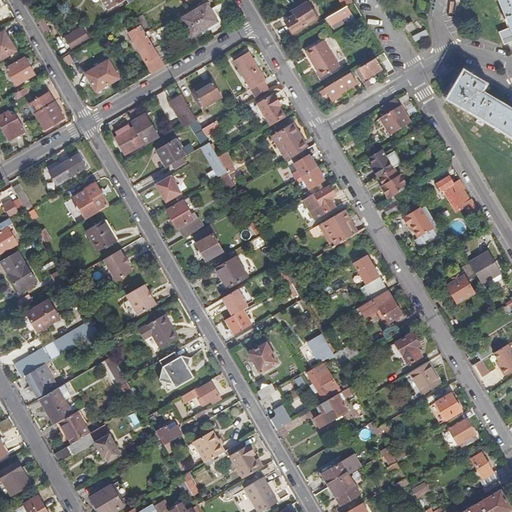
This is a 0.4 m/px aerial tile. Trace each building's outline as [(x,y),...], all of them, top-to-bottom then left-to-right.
[(511,0),(498,0),(510,28),(499,32),(505,46),(511,43),(511,0)] [(217,21),(207,3),(181,19),(192,37),(217,21)] [(312,22),(301,4),(287,13),(290,18),(283,22),(291,35),(312,22)] [(344,7),(328,17),(335,29),(345,23),(343,20),(353,13),(348,5),(344,7)] [(142,15),(137,18),(142,26),(144,30),(149,27),(142,15)] [(45,20),(38,23),(45,35),(52,31),(45,20)] [(403,29),(409,36),(417,30),(411,23),(403,29)] [(165,67),(146,33),(144,30),(142,26),(130,33),(153,74),(165,67)] [(64,39),(72,52),(90,41),(83,28),(64,39)] [(0,61),(17,51),(6,31),(0,34),(0,61)] [(340,67),(324,40),(306,51),(322,78),(340,67)] [(235,61),(257,97),(269,90),(264,82),(267,80),(250,52),(235,61)] [(356,69),(363,80),(365,79),(382,68),(376,57),(356,69)] [(16,85),(34,75),(24,58),(7,69),(16,85)] [(119,79),(109,60),(85,74),(96,92),(119,79)] [(358,83),(363,80),(356,69),(351,72),(358,83)] [(351,72),(325,88),(328,94),(332,100),(358,83),(351,72)] [(448,100),(511,137),(511,111),(481,93),(485,85),(465,73),(448,100)] [(367,81),(365,79),(363,80),(367,88),(373,85),(370,79),(367,81)] [(212,80),(194,90),(198,98),(196,99),(200,107),(203,106),(205,108),(222,98),(212,80)] [(30,91),(28,87),(15,94),(18,99),(30,91)] [(328,94),(325,88),(317,93),(320,99),(328,94)] [(45,130),(65,118),(49,93),(30,105),(45,130)] [(196,119),(182,94),(172,101),(169,102),(184,128),(190,125),(197,121),(196,119)] [(271,126),(285,118),(277,104),(279,102),(274,94),(258,104),(271,126)] [(386,115),(381,118),(380,119),(389,135),(410,122),(406,116),(395,98),(381,107),(386,115)] [(0,122),(12,142),(27,133),(17,115),(12,118),(9,112),(0,117),(0,122)] [(158,137),(147,115),(116,132),(118,137),(116,138),(125,155),(158,137)] [(203,116),(196,119),(197,121),(201,128),(208,124),(203,116)] [(206,135),(203,130),(201,128),(197,121),(190,125),(203,147),(210,143),(206,135)] [(220,127),(217,122),(203,130),(206,135),(220,127)] [(302,152),(308,149),(292,122),(276,131),(284,147),(282,149),(289,161),(291,159),(302,152)] [(284,147),(276,131),(273,133),(282,149),(284,147)] [(156,151),(166,168),(172,165),(184,158),(193,153),(189,146),(182,150),(176,140),(156,151)] [(219,158),(210,143),(203,147),(203,148),(220,177),(221,177),(228,173),(219,158)] [(382,149),(368,157),(374,167),(372,168),(378,178),(391,170),(395,167),(401,164),(394,152),(387,156),(382,149)] [(306,158),(302,152),(291,159),(298,170),(292,174),(296,181),(302,177),(318,167),(310,154),(306,158)] [(58,185),(86,168),(78,154),(49,171),(58,185)] [(228,173),(232,180),(236,178),(233,173),(236,171),(226,154),(219,158),(228,173)] [(186,163),(184,158),(172,165),(175,170),(186,163)] [(325,179),(318,167),(302,177),(312,194),(313,193),(324,187),(321,182),(325,179)] [(400,175),(395,167),(391,170),(378,178),(377,178),(382,186),(380,187),(387,199),(409,185),(402,173),(400,175)] [(232,180),(228,173),(221,177),(228,188),(231,186),(232,189),(236,187),(232,180)] [(464,187),(459,179),(453,183),(448,175),(435,183),(440,191),(443,190),(455,211),(463,206),(470,218),(479,213),(477,208),(471,199),(469,200),(462,189),(464,187)] [(166,202),(181,194),(171,176),(156,184),(166,202)] [(87,220),(100,212),(99,209),(108,204),(96,183),(87,188),(87,190),(74,197),(77,203),(76,209),(78,212),(83,213),(87,220)] [(313,193),(312,194),(303,200),(315,219),(335,207),(330,198),(336,195),(330,186),(315,195),(313,193)] [(22,190),(17,193),(20,199),(27,209),(29,213),(34,209),(22,190)] [(27,209),(20,199),(14,202),(13,202),(5,207),(11,218),(27,209)] [(181,228),(187,237),(204,227),(198,217),(195,219),(184,201),(167,211),(178,229),(181,228)] [(387,215),(399,208),(395,201),(383,208),(387,215)] [(436,205),(430,208),(437,221),(443,217),(436,205)] [(248,209),(253,217),(258,214),(254,206),(248,209)] [(420,245),(422,244),(436,235),(433,229),(421,210),(420,207),(403,217),(408,226),(410,225),(418,238),(415,241),(417,245),(420,245)] [(421,210),(433,229),(437,227),(425,207),(421,210)] [(336,245),(352,236),(345,223),(350,219),(345,210),(324,223),(336,245)] [(0,251),(2,254),(18,244),(8,227),(14,223),(11,218),(0,224),(0,251)] [(345,223),(352,236),(358,232),(350,219),(345,223)] [(259,235),(260,236),(263,234),(258,226),(255,221),(249,225),(255,237),(259,235)] [(116,241),(105,222),(87,233),(99,252),(116,241)] [(207,261),(223,251),(209,227),(193,236),(197,243),(197,244),(207,261)] [(37,241),(38,240),(33,233),(28,236),(32,244),(37,241)] [(31,244),(32,244),(28,236),(20,240),(25,248),(31,244)] [(125,257),(120,250),(104,260),(117,281),(133,272),(129,265),(130,264),(126,257),(125,257)] [(37,281),(18,251),(2,261),(22,293),(35,286),(33,284),(37,281)] [(468,263),(481,284),(501,273),(488,252),(468,263)] [(374,298),(388,290),(368,254),(354,262),(374,298)] [(247,276),(236,257),(216,269),(227,288),(247,276)] [(45,266),(40,258),(34,262),(39,270),(45,266)] [(280,264),(275,267),(278,272),(283,269),(280,264)] [(50,275),(58,287),(66,282),(58,271),(50,275)] [(286,274),(292,283),(300,298),(306,308),(309,306),(304,297),(307,295),(292,271),(286,274)] [(447,286),(457,303),(474,292),(464,276),(447,286)] [(58,287),(51,291),(56,299),(73,290),(72,287),(68,281),(66,282),(58,287)] [(292,283),(287,286),(294,298),(295,297),(297,300),(300,298),(292,283)] [(152,297),(149,292),(145,284),(127,295),(139,315),(156,305),(152,297)] [(223,298),(233,315),(243,309),(244,311),(249,308),(238,289),(223,298)] [(400,312),(388,290),(374,298),(359,307),(363,313),(377,305),(387,323),(396,319),(394,315),(400,312)] [(62,318),(51,299),(27,313),(38,332),(62,318)] [(511,302),(503,307),(506,312),(511,308),(511,302)] [(233,315),(226,319),(234,334),(251,323),(244,311),(243,309),(233,315)] [(313,321),(309,313),(294,320),(298,328),(313,321)] [(174,330),(165,315),(141,330),(146,339),(154,334),(162,349),(180,338),(176,329),(174,330)] [(98,332),(91,319),(14,365),(22,377),(98,332)] [(395,342),(408,365),(422,357),(416,347),(420,345),(413,332),(395,342)] [(333,355),(321,334),(311,340),(323,361),(329,357),(333,355)] [(308,342),(320,363),(323,361),(311,340),(308,342)] [(402,368),(408,365),(395,342),(389,346),(402,368)] [(340,365),(358,354),(352,344),(333,355),(336,358),(338,362),(340,365)] [(511,352),(507,345),(494,353),(502,367),(500,368),(504,376),(511,370),(511,352)] [(260,373),(278,362),(269,346),(250,356),(260,373)] [(477,353),(481,360),(482,360),(494,353),(489,346),(477,353)] [(161,379),(174,383),(177,388),(195,377),(189,367),(192,359),(182,356),(179,358),(175,352),(160,361),(164,367),(161,379)] [(111,355),(105,359),(112,372),(116,370),(118,373),(121,371),(111,355)] [(489,373),(482,360),(481,360),(472,366),(480,379),(489,373)] [(440,383),(428,362),(410,372),(423,393),(440,383)] [(322,400),(337,392),(334,386),(344,381),(336,369),(327,374),(322,365),(306,374),(312,384),(317,392),(322,400)] [(116,370),(112,372),(120,385),(127,381),(121,371),(118,373),(116,370)] [(37,396),(47,390),(35,371),(25,377),(37,396)] [(423,393),(410,372),(403,376),(416,397),(423,393)] [(342,384),(345,389),(351,386),(349,382),(348,380),(342,384)] [(133,393),(127,381),(120,385),(127,397),(133,393)] [(202,385),(182,397),(186,404),(199,395),(201,399),(198,400),(202,407),(213,400),(215,402),(222,398),(212,382),(203,387),(202,385)] [(258,392),(263,400),(273,393),(277,391),(275,389),(272,384),(258,392)] [(314,394),(317,392),(312,384),(309,386),(314,394)] [(345,389),(341,392),(345,397),(355,392),(352,387),(351,386),(345,389)] [(359,398),(360,401),(372,394),(368,386),(356,393),(359,398)] [(58,388),(41,398),(57,423),(60,422),(73,413),(58,388)] [(338,393),(316,406),(321,415),(316,418),(321,426),(349,410),(338,393)] [(447,421),(462,411),(451,393),(436,403),(447,421)] [(141,405),(138,401),(130,406),(133,409),(141,405)] [(276,430),(291,422),(282,406),(274,410),(276,413),(275,417),(270,419),(276,430)] [(60,422),(73,444),(91,433),(77,411),(73,413),(60,422)] [(153,423),(158,420),(154,414),(149,417),(153,423)] [(476,434),(467,418),(449,429),(459,445),(476,434)] [(372,421),(367,424),(373,436),(379,433),(376,428),(372,421)] [(389,429),(385,423),(376,428),(379,433),(380,435),(389,429)] [(73,444),(55,454),(59,462),(95,442),(106,460),(109,458),(110,462),(119,457),(118,455),(123,453),(106,425),(91,433),(73,444)] [(157,432),(161,440),(165,446),(184,435),(178,426),(169,431),(167,426),(160,431),(158,428),(155,429),(157,432)] [(157,442),(161,440),(157,432),(153,435),(157,442)] [(207,463),(226,452),(214,432),(195,443),(203,457),(207,463)] [(132,453),(139,449),(135,442),(128,447),(132,453)] [(203,457),(195,443),(190,446),(191,447),(191,449),(189,450),(196,461),(203,457)] [(244,479),(264,467),(259,458),(254,462),(252,458),(254,457),(247,446),(231,456),(244,479)] [(391,454),(387,447),(376,453),(379,457),(383,455),(389,467),(386,469),(389,474),(394,472),(400,469),(396,462),(391,454)] [(406,456),(402,448),(391,454),(396,462),(406,456)] [(493,473),(481,453),(471,459),(483,479),(493,473)] [(361,466),(353,454),(322,473),(341,505),(360,494),(348,474),(361,466)] [(30,485),(17,464),(0,473),(0,483),(3,482),(11,496),(30,485)] [(400,469),(394,472),(399,481),(405,478),(400,469)] [(469,475),(474,483),(480,479),(476,471),(469,475)] [(183,477),(184,479),(194,495),(194,496),(198,494),(200,493),(188,474),(183,477)] [(261,511),(278,502),(264,477),(245,489),(258,511),(261,511)] [(396,490),(408,482),(405,478),(399,481),(393,485),(396,490)] [(187,499),(194,495),(184,479),(177,483),(187,499)] [(424,484),(412,490),(418,499),(429,493),(424,484)] [(114,511),(125,506),(113,485),(92,496),(100,511),(114,511)] [(506,511),(511,509),(500,491),(464,511),(506,511)] [(47,511),(39,496),(24,505),(28,511),(47,511)] [(153,506),(156,511),(165,511),(170,509),(171,509),(165,499),(153,506)] [(188,511),(182,502),(171,509),(170,509),(171,511),(194,511),(192,509),(188,511)] [(456,511),(464,508),(460,502),(443,511),(456,511)]
